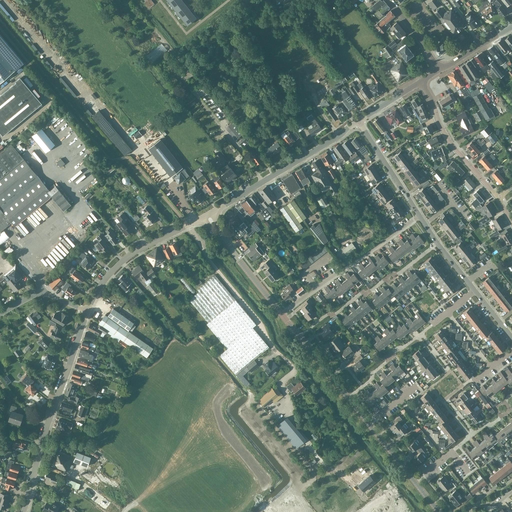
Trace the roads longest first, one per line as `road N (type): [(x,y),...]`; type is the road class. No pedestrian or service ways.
road 1 (tertiary): [(24,511),(87,311)]
road 2 (tertiary): [(203,218),(358,121)]
road 3 (residential): [(281,314),(419,215)]
road 4 (residential): [(242,478),(210,506),(166,458),(199,427)]
road 5 (tertiary): [(87,311),(114,269),(203,218)]
road 6 (unknown): [(40,294),(35,246),(78,211),(56,175)]
road 7 (residential): [(498,197),(447,141),(422,81)]
road 8 (unclassified): [(368,423),(281,314)]
road 9 (unclassified): [(281,314),(203,218)]
road 10 (residential): [(130,505),(139,483),(136,443),(180,404)]
